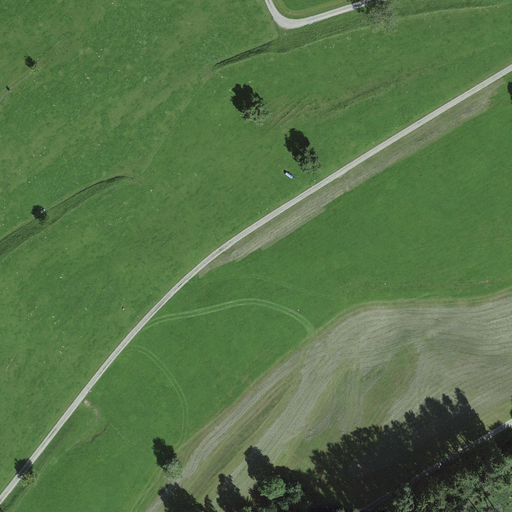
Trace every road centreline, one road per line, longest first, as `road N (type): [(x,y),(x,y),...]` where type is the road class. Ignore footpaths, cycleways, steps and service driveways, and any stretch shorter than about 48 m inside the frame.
road 1 (track): [(0,503),(158,310),(224,248),(511,65)]
road 2 (track): [(358,511),(511,426)]
road 3 (track): [(381,0),(299,26),(285,23),(268,0)]
